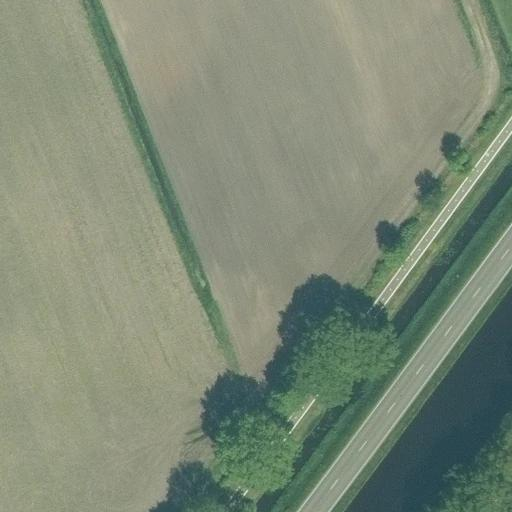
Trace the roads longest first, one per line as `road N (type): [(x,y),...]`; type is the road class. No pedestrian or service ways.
road 1 (unknown): [(191,511),(499,99),(464,0)]
road 2 (secondary): [(314,511),(511,243)]
